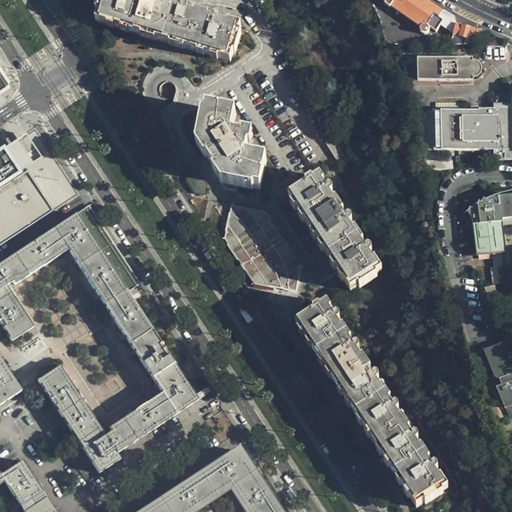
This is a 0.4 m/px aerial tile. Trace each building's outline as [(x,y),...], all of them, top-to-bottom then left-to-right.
[(241,33),(243,27),(230,23),(228,24),(223,23),(223,21),(223,20),(221,18),(217,19),(216,21),(211,19),(211,17),(196,12),(194,14),(189,13),(190,10),(188,8),(185,8),(184,8),(183,11),(168,6),(168,3),(166,1),(165,1),(162,1),(161,3),(161,5),(155,2),(154,0),(100,0),(97,10),(100,12),(98,22),(230,63),(234,53),(237,54),(243,34),(241,33)] [(442,12),(423,0),(379,0),(391,8),(392,6),(419,26),(419,29),(420,30),(420,32),(423,33),(425,33),(426,33),(428,31),(428,28),(431,28),(435,32),(444,22),(444,21),(438,17),(442,12)] [(334,31),(329,23),(320,28),(326,38),(334,32),(334,31)] [(479,43),(482,30),(480,30),(474,30),(456,25),(450,44),(450,45),(479,43)] [(480,55),(479,43),(450,45),(451,58),(429,59),(429,63),(417,64),(418,82),(471,77),(470,56),(480,56),(480,55)] [(0,90),(9,85),(0,71),(0,90)] [(511,149),(510,109),(431,111),(432,151),(511,149)] [(246,157),(249,140),(233,136),(237,116),(206,110),(199,147),(222,184),(261,191),(266,163),(246,157)] [(350,154),(331,126),(323,132),(328,140),(325,142),(339,162),(350,154)] [(6,146),(0,149),(0,190),(28,172),(25,168),(41,159),(35,150),(28,155),(23,148),(30,144),(21,131),(12,137),(17,142),(6,148),(6,146)] [(0,246),(53,211),(28,172),(0,190),(0,246)] [(207,187),(200,176),(190,172),(188,183),(195,195),(201,196),(201,199),(206,199),(207,187)] [(364,243),(357,231),(356,231),(354,230),(351,226),(353,225),(354,224),(354,222),(354,221),(353,219),(351,219),(349,219),(347,221),(345,216),(345,213),(337,200),(334,200),(331,195),(333,195),(334,193),(334,190),(332,188),(330,188),(329,188),(327,191),(323,185),(324,184),(325,182),(321,175),(316,178),(313,177),(306,182),(306,184),(306,186),(289,196),(350,290),(356,285),(359,286),(377,274),(377,271),(381,269),(381,267),(377,261),(374,261),(371,256),(372,256),(374,254),(374,252),(373,250),(371,249),(369,249),(367,251),(364,246),(364,243)] [(467,213),(473,221),(476,256),(503,254),(500,228),(500,224),(511,222),(511,190),(505,192),(494,195),(486,198),(477,204),(467,213)] [(301,263),(268,212),(267,211),(231,205),(225,238),(253,281),(296,290),(301,264),(301,263)] [(0,263),(0,324),(11,341),(33,327),(5,285),(12,281),(15,285),(68,250),(161,393),(108,429),(110,432),(104,436),(59,367),(38,381),(98,474),(119,459),(116,454),(197,401),(126,293),(75,214),(0,263)] [(394,408),(391,402),(390,401),(391,399),(384,388),(381,388),(377,382),(380,381),(381,380),(381,377),(379,375),(378,375),(376,375),(375,378),(370,371),(371,368),(365,358),(361,357),(357,351),(361,350),(361,348),(361,346),(359,344),(358,344),(356,345),(355,347),(351,342),(352,338),(345,327),(341,326),(338,321),(340,320),(341,319),(342,318),(342,315),(339,314),(338,314),(337,314),(335,317),(331,311),(333,307),(328,301),(323,304),(321,304),(304,315),(303,317),(296,322),(416,507),(423,503),(426,503),(443,492),(448,487),(443,481),(441,481),(437,475),(438,474),(440,472),(440,470),(439,468),(437,467),(436,468),(434,470),(430,463),(431,461),(424,449),(420,449),(417,443),(419,442),(420,441),(420,437),(419,436),(416,436),(415,437),(414,438),(410,433),(412,431),(404,418),(401,418),(397,412),(400,411),(401,410),(401,407),(398,405),(397,405),(395,407),(394,408)] [(23,348),(29,358),(47,346),(40,336),(23,348)] [(511,365),(505,345),(486,352),(506,411),(511,408),(511,381),(509,374),(511,372),(511,365)] [(0,405),(21,392),(0,359),(0,405)] [(195,393),(200,405),(215,400),(211,387),(195,393)] [(143,511),(54,511),(22,461),(0,475),(0,474),(0,484),(4,481),(24,511),(190,511),(229,487),(245,511),(276,511),(236,451),(143,511)]
